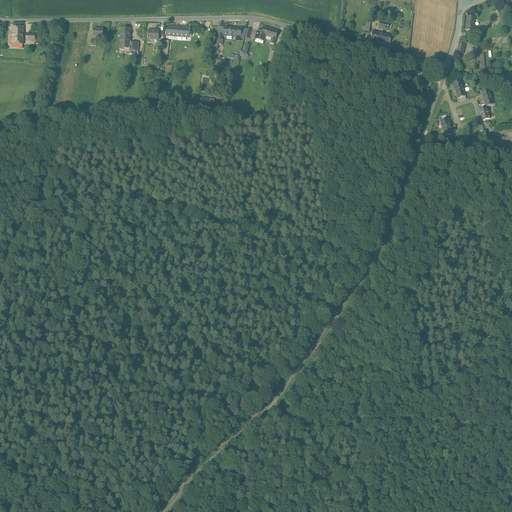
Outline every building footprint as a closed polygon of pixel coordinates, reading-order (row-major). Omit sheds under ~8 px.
[(475,18),(467,17),(465,30),(473,31),(475,18)] [(388,20),(381,19),(380,22),(380,21),(379,27),(388,29),(389,23),(387,23),(388,20)] [(23,27),(13,27),(13,38),(13,44),(12,44),(12,48),(17,48),(17,44),(22,44),(23,27)] [(189,28),(167,27),(166,36),(188,37),(188,36),(189,31),(190,31),(190,29),(189,29),(189,28)] [(233,28),(224,27),(223,35),(232,35),(233,28)] [(241,28),(233,27),(233,28),(232,35),(232,36),(239,36),(240,36),(241,28)] [(263,27),(262,32),(257,31),(255,39),(259,40),(262,41),(263,41),(264,41),(265,36),(271,37),(270,43),(274,44),(278,31),(263,27)] [(130,28),(120,28),(120,47),(124,47),(124,48),(129,48),(130,48),(130,42),(130,28)] [(97,29),(93,29),(93,37),(103,37),(103,29),(97,29)] [(159,30),(149,30),(148,39),(153,39),(158,39),(159,30)] [(380,32),(373,31),(371,39),(378,41),(380,32)] [(391,35),(380,32),(378,41),(389,44),(391,35)] [(138,42),(130,42),(130,48),(129,48),(129,49),(130,49),(130,51),(134,51),(138,51),(138,42)] [(465,45),(458,44),(456,53),(463,54),(465,45)] [(277,53),(271,51),(269,60),(275,61),(277,53)] [(239,61),(240,55),(229,53),(227,59),(239,61)] [(460,80),(453,83),(454,86),(455,86),(456,90),(463,88),(460,80)] [(463,88),(456,90),(458,94),(457,95),(458,98),(465,96),(463,88)] [(488,89),(481,91),(482,94),(483,94),(484,98),(491,96),(488,89)] [(491,96),(484,98),(486,103),(485,103),(486,106),(493,104),(491,96)] [(486,106),(479,108),(483,120),(489,118),(486,106)] [(447,118),(440,120),(441,124),(442,124),(444,128),(450,126),(447,118)] [(450,126),(444,128),(445,132),(444,132),(445,136),(452,134),(450,126)]
